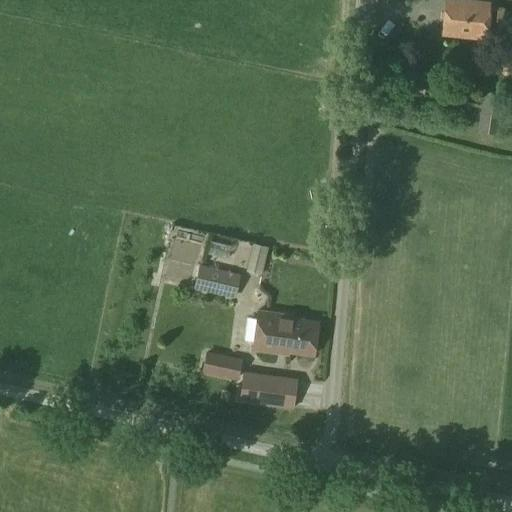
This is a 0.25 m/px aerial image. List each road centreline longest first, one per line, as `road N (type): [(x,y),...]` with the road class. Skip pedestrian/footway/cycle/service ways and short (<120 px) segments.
road 1 (unclassified): [(329,464),(364,0)]
road 2 (unclassified): [(329,464),(0,389)]
road 3 (unclassified): [(511,502),(329,464)]
